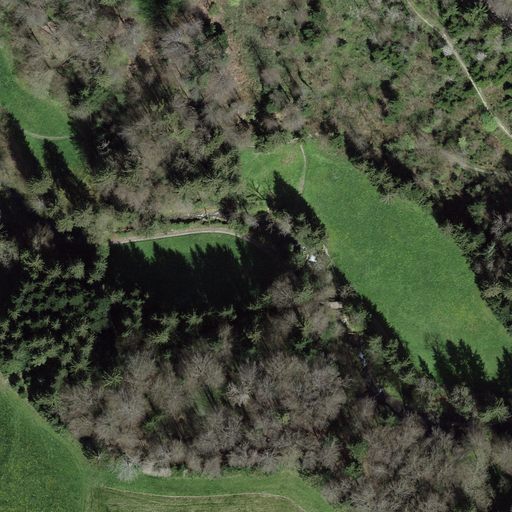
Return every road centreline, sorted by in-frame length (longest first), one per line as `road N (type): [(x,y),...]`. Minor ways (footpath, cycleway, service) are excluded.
road 1 (track): [(511,392),(433,380),(400,357),(357,302),(318,300),(266,250),(223,228),(59,245),(39,239),(0,204)]
road 2 (track): [(415,511),(354,456),(303,424),(197,448),(81,446)]
